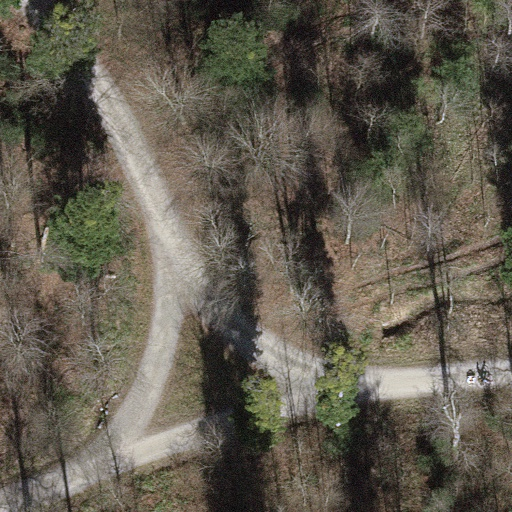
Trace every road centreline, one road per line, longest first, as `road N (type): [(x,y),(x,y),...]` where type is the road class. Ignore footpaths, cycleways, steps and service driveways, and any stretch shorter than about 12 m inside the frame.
road 1 (track): [(40,0),(72,39),(178,266),(223,315),(322,394)]
road 2 (track): [(0,493),(322,394)]
road 3 (track): [(178,266),(173,321),(117,458)]
road 4 (track): [(322,394),(511,373)]
